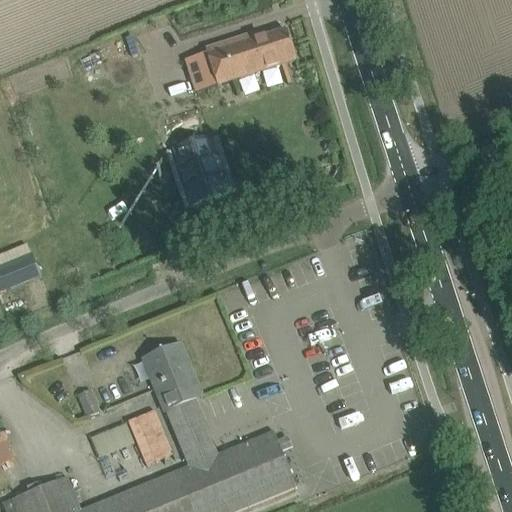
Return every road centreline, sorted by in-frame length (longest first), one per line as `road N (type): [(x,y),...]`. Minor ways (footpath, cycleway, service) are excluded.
road 1 (unclassified): [(0,358),(409,190)]
road 2 (secondary): [(511,504),(409,190)]
road 3 (secondary): [(409,190),(347,0)]
